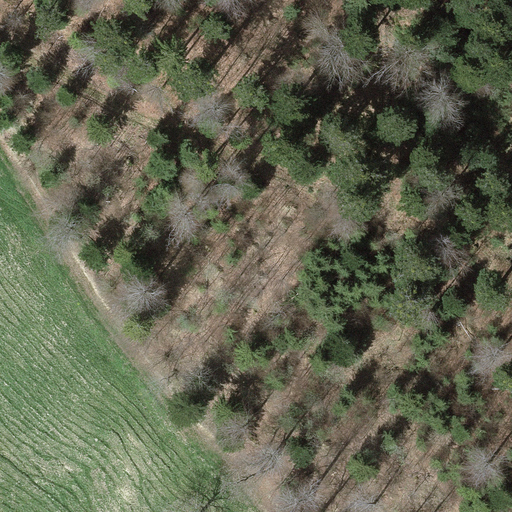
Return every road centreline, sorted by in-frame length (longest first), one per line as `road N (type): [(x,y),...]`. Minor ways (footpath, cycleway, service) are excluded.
road 1 (track): [(0,41),(87,92),(216,150),(468,232),(506,258),(511,282)]
road 2 (track): [(0,154),(89,301),(269,511)]
